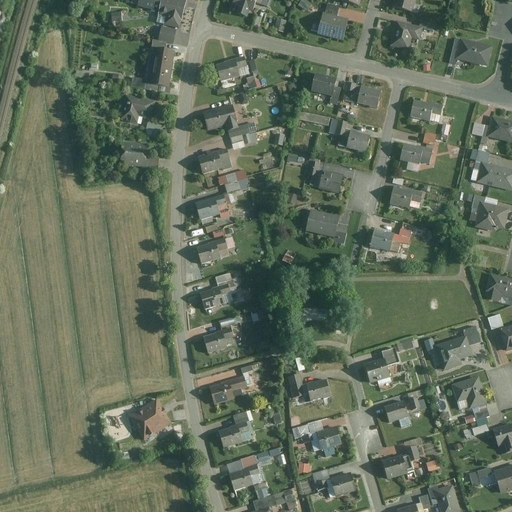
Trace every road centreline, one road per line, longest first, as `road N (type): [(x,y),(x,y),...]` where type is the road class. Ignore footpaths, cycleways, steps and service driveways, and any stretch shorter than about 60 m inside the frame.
road 1 (residential): [(220,511),(193,413),(177,260),(181,143),(202,27)]
road 2 (residential): [(403,76),(352,265)]
road 3 (residential): [(360,65),(202,27)]
